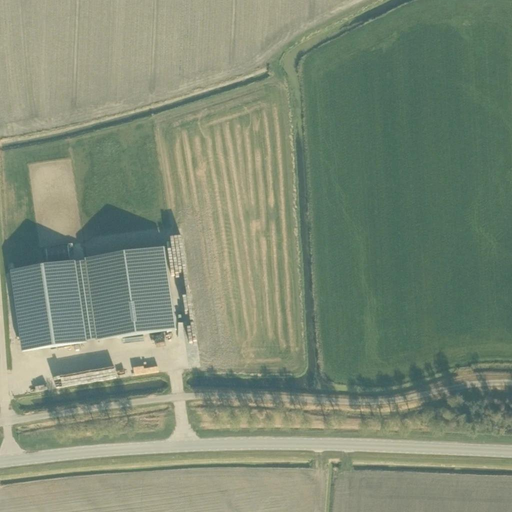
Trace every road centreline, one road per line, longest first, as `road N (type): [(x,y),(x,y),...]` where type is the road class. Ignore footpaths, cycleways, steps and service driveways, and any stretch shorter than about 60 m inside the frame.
road 1 (unclassified): [(0,423),(178,396),(378,400),(511,381)]
road 2 (primary): [(511,451),(212,443),(0,461)]
